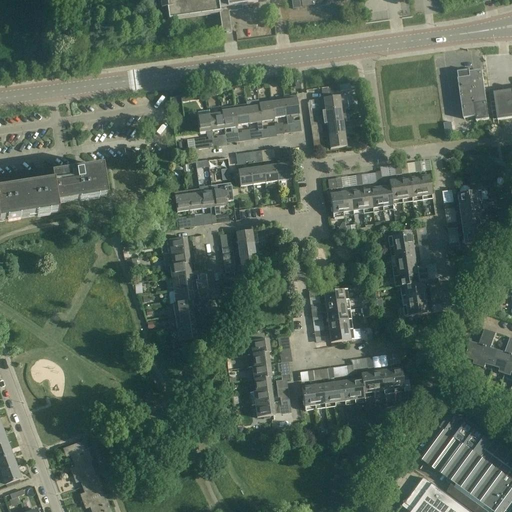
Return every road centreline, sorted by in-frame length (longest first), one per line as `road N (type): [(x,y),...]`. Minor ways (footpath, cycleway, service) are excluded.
road 1 (residential): [(0,99),(364,48)]
road 2 (residential): [(392,347),(309,359),(292,221)]
road 3 (residential): [(449,303),(435,149)]
road 4 (residential): [(56,511),(0,367)]
road 5 (residential): [(364,48),(501,28)]
road 6 (residential): [(310,166),(306,139),(198,155)]
